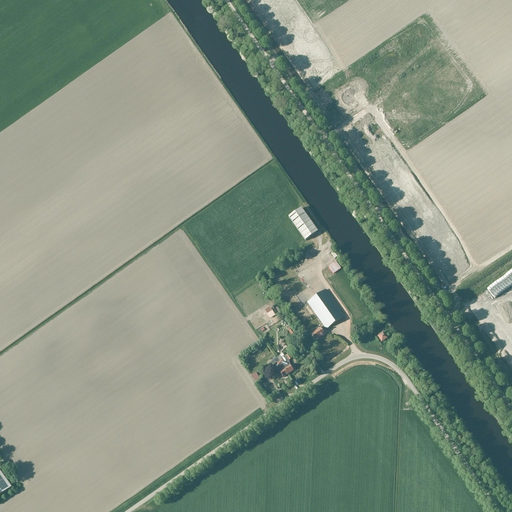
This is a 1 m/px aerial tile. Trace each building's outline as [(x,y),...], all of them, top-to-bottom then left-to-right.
[(419,56),(423,60),(428,55),(424,50),(419,56)] [(430,73),(452,108),(477,92),(454,57),(430,73)] [(380,90),(406,75),(399,61),(373,76),(380,90)] [(475,70),(485,89),(491,85),(481,67),(475,70)] [(354,85),(337,93),(343,106),(354,101),(351,94),(357,91),(354,85)] [(411,86),(375,108),(391,134),(404,127),(404,128),(416,120),(415,118),(426,111),(411,86)] [(306,241),(318,232),(301,209),(289,218),(306,241)] [(336,261),(324,270),(329,278),(342,269),(336,261)] [(290,296),(303,289),(290,267),(277,274),(290,296)] [(326,330),(345,316),(326,290),(308,303),(324,326),(321,328),(311,335),(315,341),(325,334),(323,331),(326,330)] [(270,307),(265,311),(270,318),(275,315),(270,307)] [(387,336),(386,337),(384,333),(378,337),(382,342),(387,338),(388,337),(387,336)] [(283,354),(277,358),(278,358),(289,374),(294,371),(290,365),(289,361),(290,361),(287,356),(284,356),(283,354)] [(289,374),(278,358),(271,362),(273,365),(277,363),(283,370),(275,376),(277,379),(282,376),(284,378),(289,374)] [(0,473),(0,495),(10,488),(0,473)]
